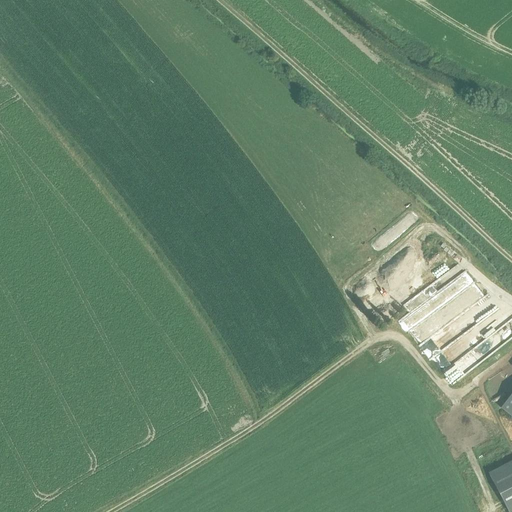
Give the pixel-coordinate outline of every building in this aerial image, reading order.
[(397,258),(406,256),(403,248),(394,250),(397,258)] [(460,273),(421,301),(432,315),(471,287),(460,273)] [(474,290),(438,321),(448,332),(461,321),(459,318),(482,299),(474,290)] [(447,335),(451,341),(455,338),(458,342),(504,311),(497,300),(447,335)] [(471,350),(462,358),(465,362),(474,354),(471,350)]
